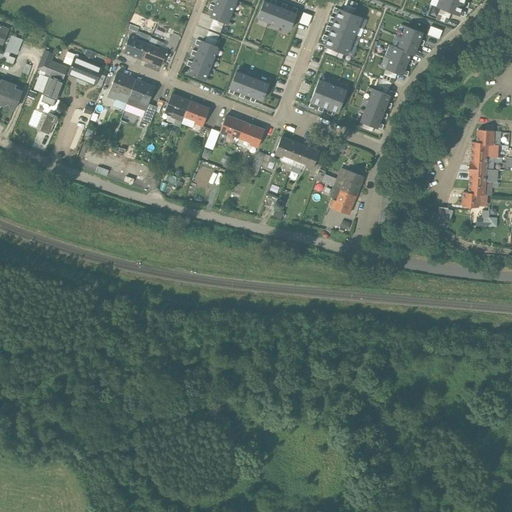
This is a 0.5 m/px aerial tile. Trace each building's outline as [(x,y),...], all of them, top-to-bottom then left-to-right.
[(236,2),(231,0),(217,0),(215,6),(231,12),(236,2)] [(459,16),(463,7),(445,0),(439,0),(436,7),(459,16)] [(275,5),(264,1),(257,18),(268,22),(275,5)] [(275,5),(268,22),(279,26),(285,9),(275,5)] [(231,12),(215,6),(211,17),(227,23),(231,12)] [(285,9),(279,26),(290,30),(296,14),(285,9)] [(361,18),(339,9),(335,18),(358,27),(361,18)] [(307,25),(310,14),(301,12),(298,22),(307,25)] [(358,27),(335,18),(332,27),(354,36),(358,27)] [(139,28),(127,23),(125,29),(137,34),(137,33),(139,28)] [(8,30),(0,26),(0,43),(2,44),(8,30)] [(354,36),(332,27),(328,37),(351,45),(354,36)] [(406,27),(402,38),(418,44),(422,33),(406,27)] [(137,34),(125,29),(123,34),(128,36),(129,37),(123,52),(142,59),(148,45),(150,38),(137,33),(137,34)] [(15,56),(21,39),(10,35),(2,58),(13,62),(15,56)] [(351,45),(328,37),(324,46),(347,55),(351,45)] [(418,44),(402,38),(398,48),(397,48),(411,53),(410,54),(414,55),(418,44)] [(201,41),(197,52),(214,58),(218,47),(201,41)] [(159,49),(148,45),(142,59),(161,67),(167,50),(160,47),(159,49)] [(390,58),(406,64),(410,54),(411,53),(397,48),(398,48),(394,47),(390,58)] [(197,52),(193,63),(209,69),(214,58),(197,52)] [(53,56),(45,53),(40,65),(48,68),(53,56)] [(406,64),(390,58),(386,69),(402,75),(406,64)] [(107,71),(75,59),(68,75),(96,85),(98,79),(103,81),(107,71)] [(189,73),(205,80),(209,69),(193,63),(189,73)] [(241,92),(247,76),(236,71),(230,88),(241,92)] [(135,80),(116,73),(110,90),(117,93),(118,90),(130,95),(135,80)] [(251,96),(258,80),(247,76),(241,92),(251,96)] [(51,77),(50,79),(43,96),(55,101),(63,82),(51,77)] [(135,80),(130,95),(127,103),(145,111),(154,87),(135,80)] [(269,84),(258,80),(251,96),(263,101),(269,84)] [(319,106),(328,83),(319,80),(310,102),(319,106)] [(21,92),(0,83),(0,105),(14,111),(21,92)] [(328,109),(337,87),(328,83),(319,106),(328,109)] [(347,91),(337,87),(328,109),(338,113),(347,91)] [(369,100),(385,107),(390,96),(373,89),(369,100)] [(190,102),(171,94),(164,111),(172,114),(171,117),(182,122),(184,116),(190,102)] [(369,100),(365,111),(381,117),(385,107),(369,100)] [(209,109),(190,102),(184,116),(196,121),(195,123),(202,126),(209,109)] [(95,110),(105,113),(107,107),(97,104),(95,110)] [(91,114),(93,107),(85,105),(83,112),(91,114)] [(150,105),(143,122),(149,124),(156,107),(150,105)] [(381,117),(365,111),(360,122),(377,128),(381,117)] [(47,115),(40,132),(49,135),(56,118),(47,115)] [(245,123),(226,116),(219,133),(227,136),(228,133),(239,138),(245,123)] [(264,131),(245,123),(239,138),(240,138),(237,144),(249,149),(250,145),(257,147),(264,131)] [(500,132),(493,131),(477,130),(477,142),(476,143),(487,143),(487,144),(494,145),(499,145),(500,132)] [(300,145),(281,137),(275,154),(282,157),(280,161),(292,166),(294,159),(295,159),(300,145)] [(487,143),(476,143),(477,142),(471,142),(470,155),(492,157),(493,156),(493,151),(494,151),(494,145),(487,144),(487,143)] [(319,152),(300,145),(295,159),(294,159),(292,166),(301,169),(305,166),(313,169),(319,152)] [(264,154),(258,152),(252,168),(258,171),(259,171),(263,160),(262,159),(264,154)] [(275,159),(264,154),(262,159),(263,160),(273,164),(275,159)] [(492,157),(470,155),(470,162),(469,162),(469,168),(486,169),(492,169),(492,162),(492,157)] [(252,168),(246,165),(244,171),(256,177),(258,171),(252,168)] [(301,169),(292,166),(290,171),(299,175),(301,169)] [(492,169),(486,169),(469,168),(468,173),(469,173),(469,180),(485,181),(491,182),(495,182),(495,170),(492,170),(492,169)] [(319,169),(317,175),(315,180),(321,182),(325,175),(326,172),(325,172),(319,169)] [(363,177),(346,170),(343,178),(338,176),(336,179),(333,187),(341,190),(356,196),(363,177)] [(317,175),(310,172),(307,179),(314,182),(315,180),(317,175)] [(336,179),(325,175),(321,182),(333,187),(336,179)] [(485,181),(469,180),(468,192),(468,193),(484,194),(485,194),(490,195),(491,187),(490,187),(491,182),(485,181)] [(333,187),(326,184),(324,190),(331,192),(333,187)] [(356,196),(341,190),(337,201),(334,201),(331,208),(348,215),(356,196)] [(484,194),(468,193),(468,192),(463,192),(462,206),(478,207),(478,204),(484,205),(485,194),(484,194)] [(277,200),(268,196),(264,207),(273,210),(277,200)] [(447,208),(440,207),(435,225),(441,228),(447,208)]
